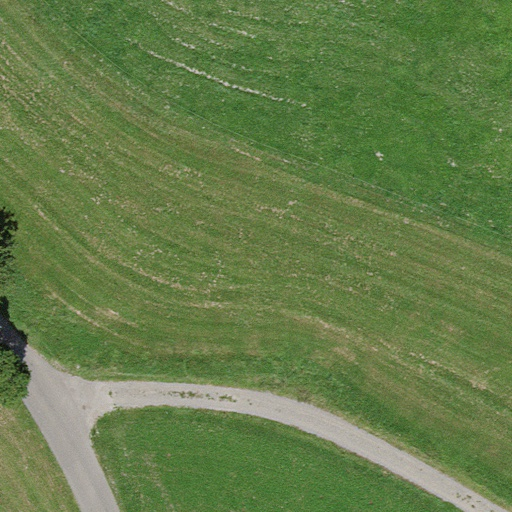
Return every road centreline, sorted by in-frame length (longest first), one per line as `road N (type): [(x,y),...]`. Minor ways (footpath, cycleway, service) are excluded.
road 1 (track): [(59,414),(264,401),(460,511)]
road 2 (unclassified): [(0,353),(59,414),(95,511)]
